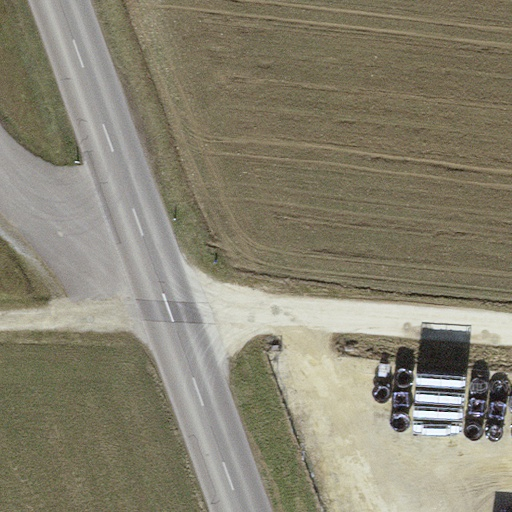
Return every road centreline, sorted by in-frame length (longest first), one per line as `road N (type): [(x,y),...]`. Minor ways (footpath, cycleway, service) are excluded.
road 1 (secondary): [(60,0),(238,511)]
road 2 (track): [(511,338),(171,329),(0,335)]
